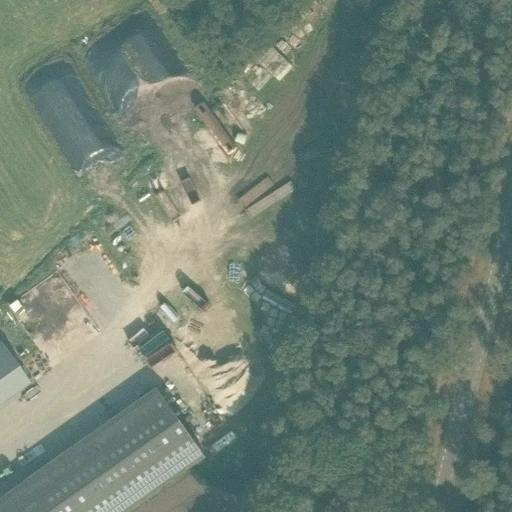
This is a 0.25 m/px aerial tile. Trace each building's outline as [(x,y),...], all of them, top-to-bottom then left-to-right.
[(227,154),(246,141),(214,95),(195,108),(227,154)] [(314,225),(318,212),(286,200),(282,213),(314,225)] [(128,223),(122,230),(138,245),(145,239),(128,223)] [(0,402),(27,384),(0,345),(0,402)] [(156,389),(0,498),(0,511),(129,511),(205,458),(156,389)]
